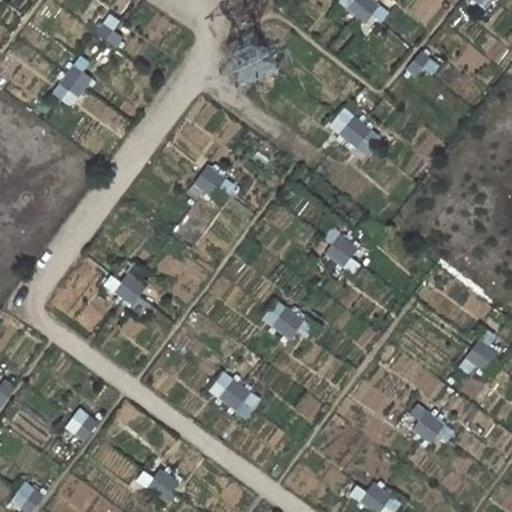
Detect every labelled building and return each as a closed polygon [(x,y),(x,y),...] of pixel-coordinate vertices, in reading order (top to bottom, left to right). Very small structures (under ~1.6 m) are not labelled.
[(372,21),(377,2),(369,0),(356,0),(352,15),(372,21)] [(76,109),(94,77),(70,64),(53,96),(76,109)] [(344,107),(329,128),(368,156),(383,135),(344,107)] [(327,256),(349,265),(358,245),(336,236),(327,256)] [(119,270),(110,293),(138,304),(147,281),(119,270)] [(290,340),(305,320),(279,299),(263,319),(290,340)] [(243,419),(261,401),(235,377),(218,395),(243,419)] [(373,511),(381,511),(393,499),(375,483),(360,500),(373,511)]
